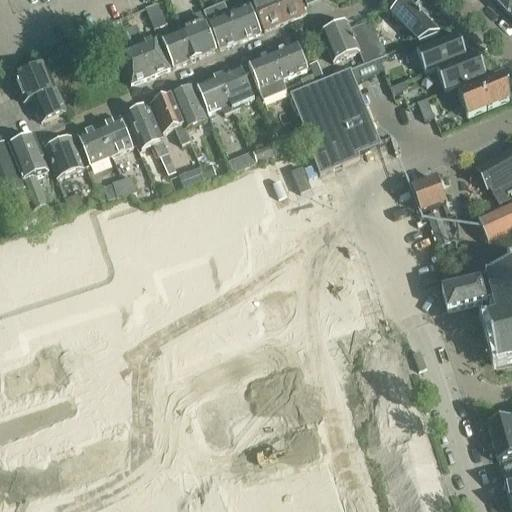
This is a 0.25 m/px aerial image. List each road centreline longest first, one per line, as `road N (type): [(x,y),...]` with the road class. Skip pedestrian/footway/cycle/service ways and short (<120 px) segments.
road 1 (residential): [(56,136),(370,0)]
road 2 (residential): [(474,511),(415,328)]
